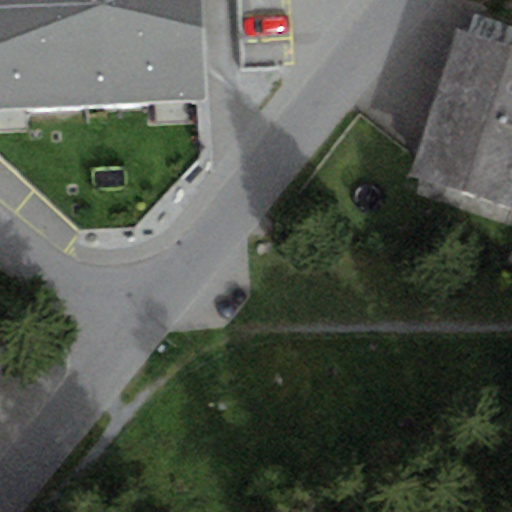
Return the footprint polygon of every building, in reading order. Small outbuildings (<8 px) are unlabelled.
[(0,0),(0,107),(201,98),(200,0),(0,0)] [(497,45),(504,25),(473,14),(466,35),(497,45)] [(511,28),(504,25),(497,45),(511,50),(511,28)] [(457,32),(407,177),(511,213),(511,50),(497,45),(466,35),(457,32)] [(0,370),(13,347),(0,339),(0,370)]
